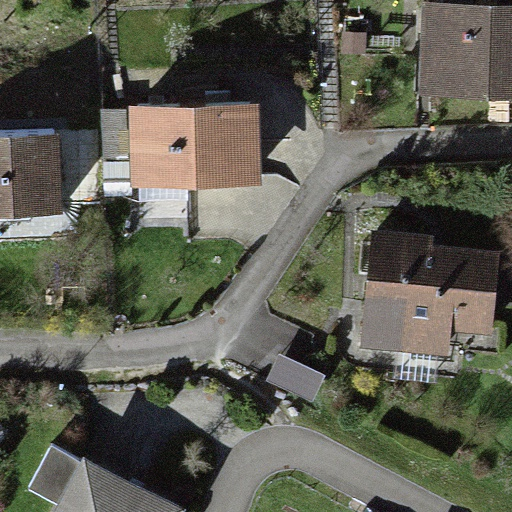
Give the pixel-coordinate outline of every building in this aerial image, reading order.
[(511,0),(424,0),(423,72),(511,73),(511,0)] [(243,88),(119,90),(120,171),(244,170),(243,88)] [(43,121),(0,122),(0,196),(44,195),(43,121)] [(481,230),(361,232),(363,340),(433,339),(432,306),(482,305),(481,230)] [(326,376),(278,354),(267,379),(315,400),(326,376)] [(82,453),(54,511),(165,511),(173,496),(82,453)]
